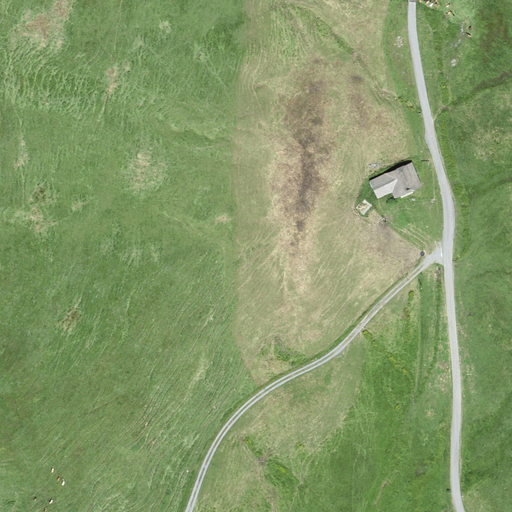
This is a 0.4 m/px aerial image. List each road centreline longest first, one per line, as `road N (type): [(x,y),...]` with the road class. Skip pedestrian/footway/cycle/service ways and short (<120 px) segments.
road 1 (unclassified): [(460,511),(449,205),(418,83),(412,0)]
road 2 (track): [(449,252),(379,304),(342,347),(241,410),(208,458),(188,511)]
